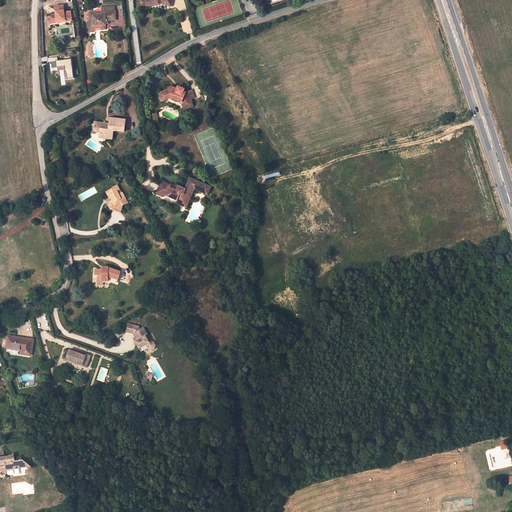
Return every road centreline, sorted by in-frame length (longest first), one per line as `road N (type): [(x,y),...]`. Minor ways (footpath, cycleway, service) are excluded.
road 1 (residential): [(38,119),(184,44),(317,0)]
road 2 (residential): [(0,317),(48,297),(65,279),(38,119)]
road 3 (primary): [(511,203),(444,0)]
